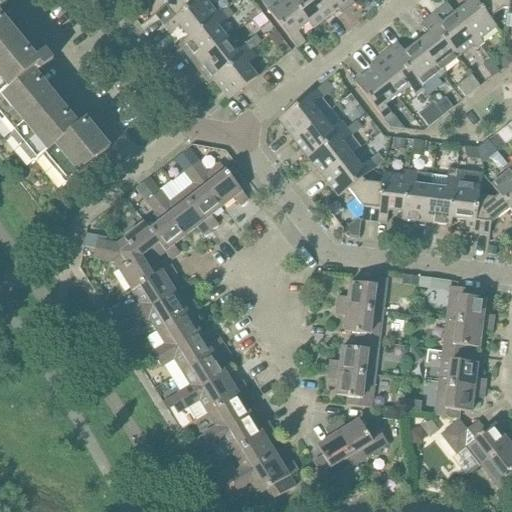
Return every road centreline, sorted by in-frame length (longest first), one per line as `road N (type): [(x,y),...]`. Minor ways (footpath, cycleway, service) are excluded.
road 1 (residential): [(26,0),(138,166),(192,125)]
road 2 (residential): [(303,221),(329,253),(511,274)]
road 3 (residential): [(408,0),(237,133)]
road 4 (residential): [(303,221),(255,259),(250,309),(295,390)]
road 5 (residential): [(100,0),(192,125)]
